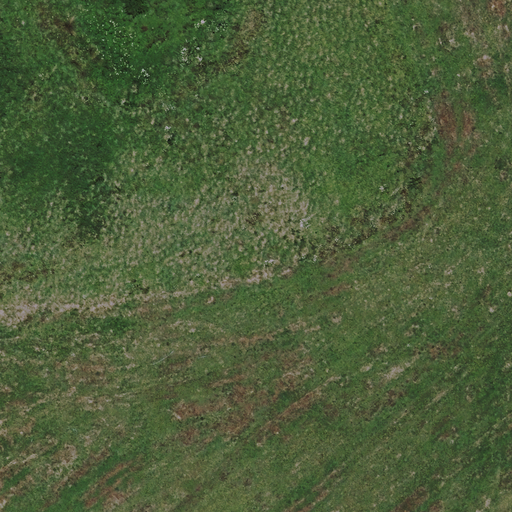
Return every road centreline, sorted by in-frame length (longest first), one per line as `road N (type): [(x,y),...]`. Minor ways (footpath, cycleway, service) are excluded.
road 1 (unknown): [(0,454),(103,485),(511,477)]
road 2 (unknown): [(79,0),(0,357)]
